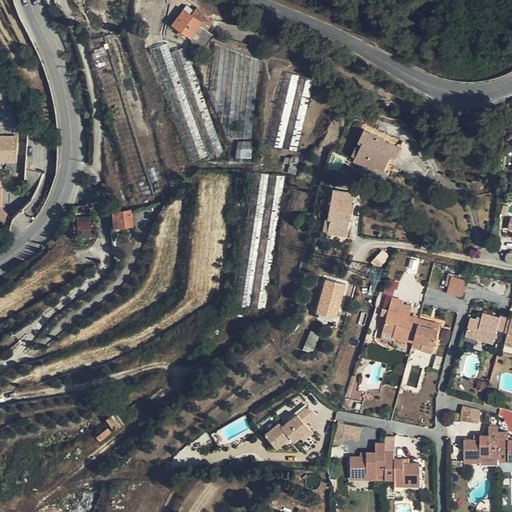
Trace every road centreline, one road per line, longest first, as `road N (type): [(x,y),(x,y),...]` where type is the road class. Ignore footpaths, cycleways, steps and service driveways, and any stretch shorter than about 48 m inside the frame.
road 1 (track): [(0,399),(156,364),(176,368),(176,387),(57,486)]
road 2 (tertiary): [(0,263),(58,211),(71,159),(65,84),(31,0)]
road 3 (tertiary): [(252,0),(450,91),(511,85)]
road 4 (track): [(66,189),(101,207),(106,268),(0,370)]
road 5 (residential): [(511,271),(353,236)]
road 6 (residential): [(439,434),(444,381),(470,289)]
